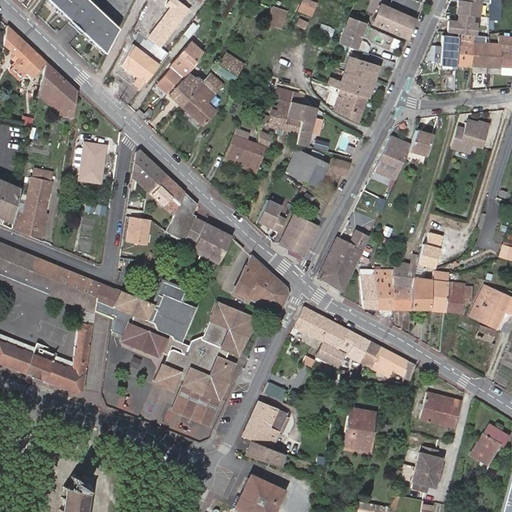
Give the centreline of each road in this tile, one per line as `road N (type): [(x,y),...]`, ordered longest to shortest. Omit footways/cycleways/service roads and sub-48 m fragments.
road 1 (residential): [(137,131),(127,142),(104,271),(0,231)]
road 2 (residential): [(301,285),(511,408)]
road 3 (residential): [(222,465),(0,380)]
road 4 (residential): [(137,131),(301,285)]
road 5 (residential): [(396,97),(301,285)]
road 6 (residential): [(301,285),(222,465)]
road 7 (residential): [(3,0),(94,88)]
